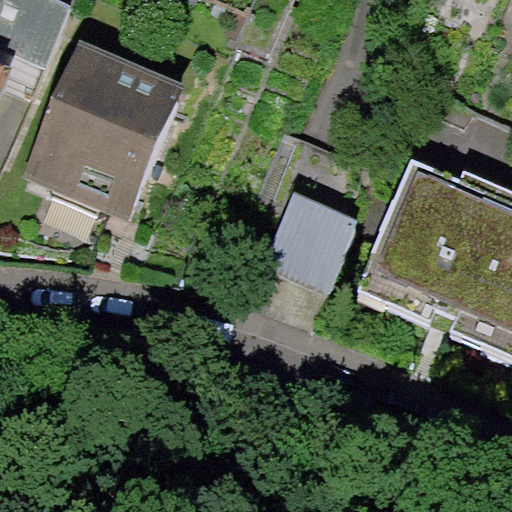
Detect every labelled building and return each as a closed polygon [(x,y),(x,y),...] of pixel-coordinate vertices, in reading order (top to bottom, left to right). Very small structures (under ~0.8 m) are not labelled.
[(0,0),(0,97),(4,89),(0,87),(0,47),(46,67),(67,17),(26,0),(0,0)] [(26,0),(67,17),(74,0),(26,0)] [(258,0),(219,0),(217,6),(250,20),(258,0)] [(238,46),(267,58),(292,0),(290,0),(258,0),(250,20),(238,46)] [(48,191),(52,201),(62,205),(98,220),(108,216),(109,212),(129,221),(177,111),(78,68),(30,178),(50,187),(48,191)] [(296,147),(272,203),(290,211),(265,270),(286,279),(328,297),(377,182),(296,147)] [(480,355),(511,368),(511,220),(411,177),(363,289),(393,301),(387,315),(429,333),(435,319),(442,322),(486,341),(480,355)]
